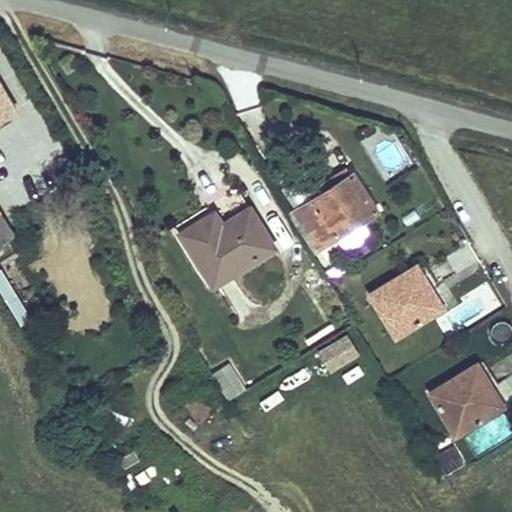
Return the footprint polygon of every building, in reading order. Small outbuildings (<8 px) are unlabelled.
[(0,120),(18,111),(0,79),(0,120)] [(346,168),(311,191),(316,198),(351,175),(346,168)] [(351,175),(316,198),(298,210),(321,247),(377,210),(353,174),(351,175)] [(183,233),(214,284),(273,247),(250,209),(222,227),(214,214),(183,233)] [(15,235),(0,210),(0,258),(14,250),(8,239),(15,235)] [(351,252),(344,257),(348,264),(355,260),(351,252)] [(417,264),(411,268),(427,294),(433,290),(417,264)] [(427,294),(411,268),(370,294),(396,336),(444,307),(433,290),(427,294)] [(325,369),(358,358),(350,333),(317,344),(325,369)] [(228,360),(210,372),(229,399),(247,387),(228,360)] [(479,363),(472,368),(487,392),(494,388),(479,363)] [(487,392),(472,368),(432,392),(458,435),(505,406),(494,388),(487,392)] [(184,400),(190,396),(182,383),(166,393),(175,406),(184,400)] [(221,405),(208,385),(190,396),(184,400),(197,421),(221,405)] [(465,435),(474,456),(511,439),(511,425),(508,416),(465,435)] [(454,443),(435,454),(446,474),(465,463),(454,443)]
